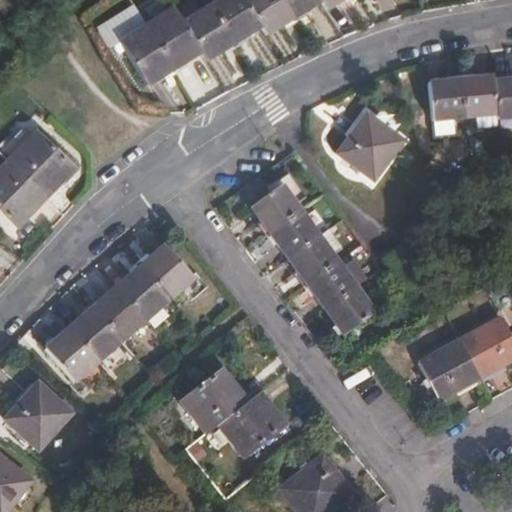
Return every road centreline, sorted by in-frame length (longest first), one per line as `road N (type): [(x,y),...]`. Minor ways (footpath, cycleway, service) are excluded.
road 1 (residential): [(159,176),(269,101),(384,45),(511,20)]
road 2 (residential): [(159,176),(402,476)]
road 3 (residential): [(0,326),(159,176)]
